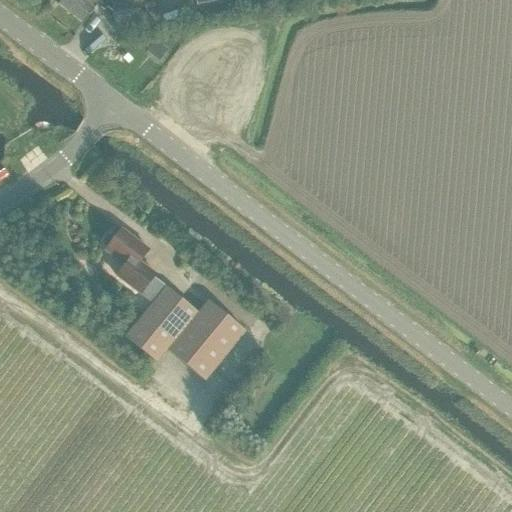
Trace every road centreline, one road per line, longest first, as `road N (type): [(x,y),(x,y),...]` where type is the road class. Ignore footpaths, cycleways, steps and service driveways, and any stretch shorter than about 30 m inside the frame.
road 1 (unclassified): [(511,409),(111,103)]
road 2 (unclassified): [(0,203),(43,176),(111,103)]
road 3 (unclassified): [(111,103),(0,17)]
